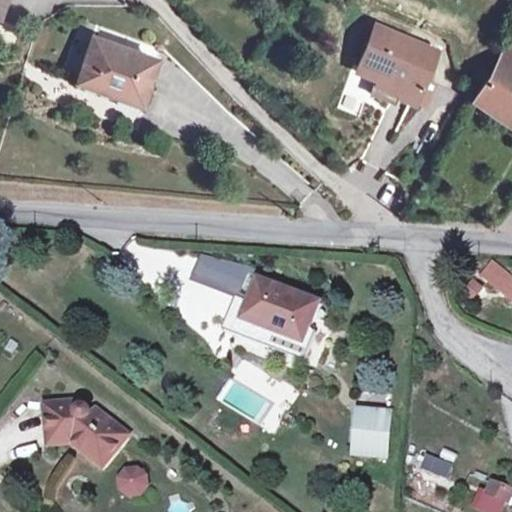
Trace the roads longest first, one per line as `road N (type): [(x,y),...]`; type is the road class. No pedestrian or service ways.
road 1 (tertiary): [(366,233),(0,209)]
road 2 (residential): [(366,233),(363,209),(280,135),(153,0)]
road 3 (residential): [(416,235),(447,330),(511,385)]
